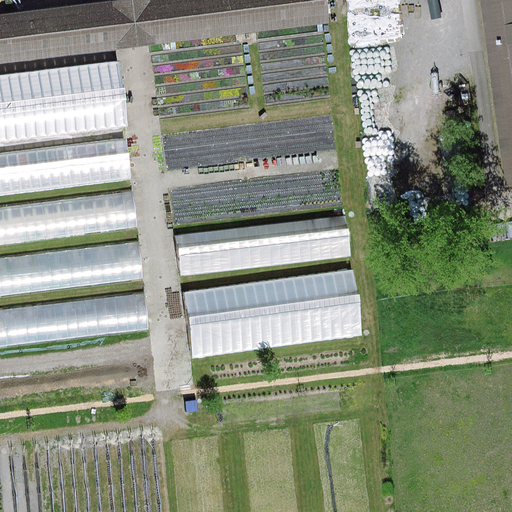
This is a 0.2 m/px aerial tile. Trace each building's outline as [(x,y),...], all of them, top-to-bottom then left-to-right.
[(328,0),(79,0),(0,9),(0,61),(331,24),(328,0)] [(511,0),(480,0),(509,207),(511,206),(511,0)] [(441,10),(391,16),(394,40),(444,33),(441,10)] [(114,62),(0,75),(0,140),(122,126),(114,62)] [(132,140),(0,154),(0,200),(137,185),(132,140)] [(139,195),(0,210),(0,247),(143,231),(139,195)] [(352,220),(180,242),(185,280),(357,258),(352,220)] [(145,244),(0,260),(0,300),(149,284),(145,244)] [(358,279),(185,300),(193,363),(365,342),(358,279)] [(150,294),(0,312),(0,352),(155,333),(150,294)]
